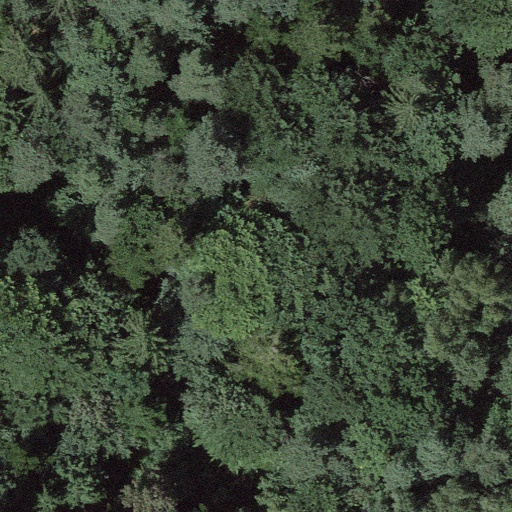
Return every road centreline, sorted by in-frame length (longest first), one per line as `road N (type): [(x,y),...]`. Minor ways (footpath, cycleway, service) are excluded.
road 1 (track): [(191,387),(511,133)]
road 2 (track): [(191,387),(92,242),(0,150)]
road 3 (track): [(191,387),(269,511)]
